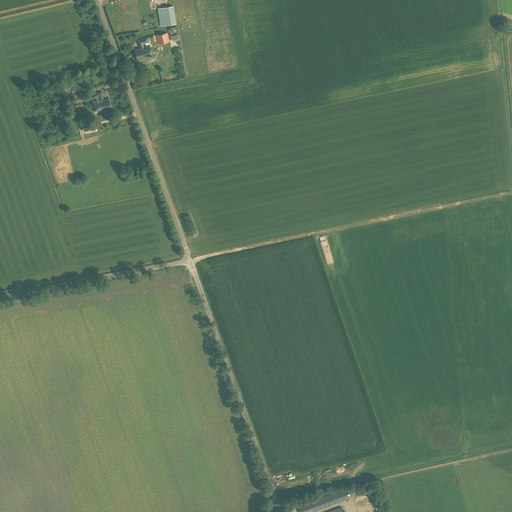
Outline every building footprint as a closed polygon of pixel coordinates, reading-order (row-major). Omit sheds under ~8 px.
[(173,6),(157,8),(160,26),(176,24),(173,6)] [(158,45),(169,42),(167,33),(156,35),(158,45)] [(173,44),(179,43),(178,39),(177,35),(171,36),(172,41),(173,44)] [(137,60),(152,57),(148,38),(137,40),(139,48),(135,49),(137,60)] [(82,85),(81,82),(68,86),(70,93),(71,92),(73,98),(75,103),(85,101),(84,95),(78,96),(77,93),(86,90),(84,85),(82,85)] [(101,100),(103,111),(111,109),(109,98),(104,99),(102,91),(91,94),(92,97),(93,99),(96,98),(96,97),(99,97),(100,100),(101,100)] [(96,113),(103,111),(101,100),(100,100),(99,97),(96,97),(96,98),(93,99),(92,97),(92,99),(96,98),(97,100),(93,101),(96,113)] [(83,132),(92,130),(90,122),(81,124),(83,132)] [(300,511),(312,511),(349,498),(345,488),(298,506),(300,511)]
